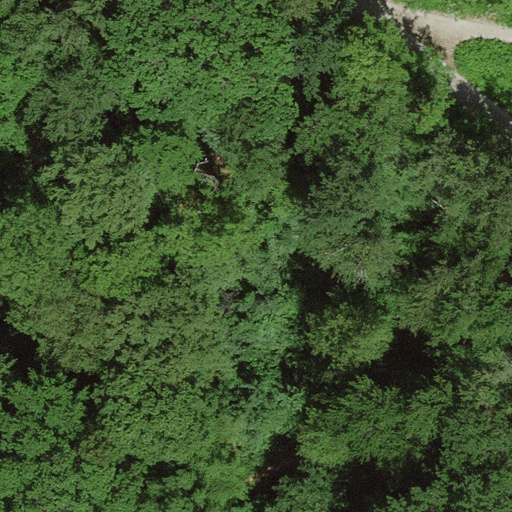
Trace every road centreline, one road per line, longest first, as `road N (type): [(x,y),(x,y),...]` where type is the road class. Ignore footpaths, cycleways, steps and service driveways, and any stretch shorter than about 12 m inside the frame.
road 1 (track): [(377,26),(511,126)]
road 2 (track): [(377,26),(511,35)]
